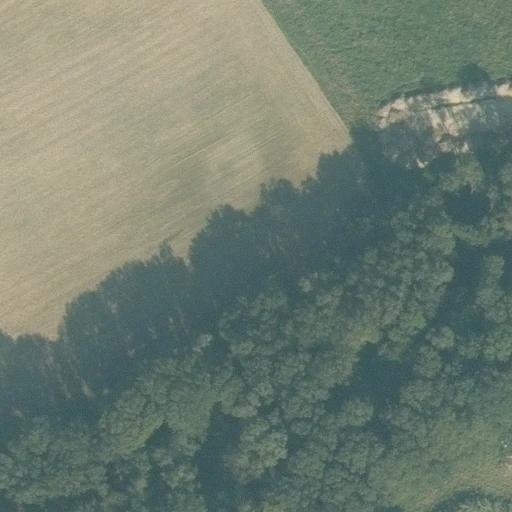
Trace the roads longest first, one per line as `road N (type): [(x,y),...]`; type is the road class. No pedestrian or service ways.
road 1 (residential): [(267,166),(511,97)]
road 2 (residential): [(267,166),(91,0)]
road 3 (residential): [(0,318),(95,284),(205,222)]
